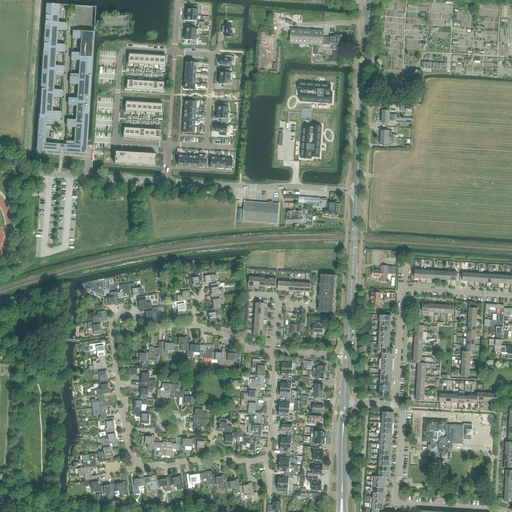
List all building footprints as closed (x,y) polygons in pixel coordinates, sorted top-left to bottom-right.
[(46,4),(37,150),(38,150),(39,150),(40,150),(41,151),(47,151),(48,151),(58,152),(58,151),(60,151),(60,152),(64,152),(64,151),(65,151),(65,152),(86,153),(87,147),(87,145),(87,144),(87,142),(94,32),(73,31),(73,34),(72,38),(73,38),(74,38),(81,39),(80,53),(73,52),(72,52),(71,53),(71,56),(71,60),(72,60),(80,60),(79,74),(72,74),(71,74),(70,74),(70,80),(69,84),(70,84),(71,84),(78,84),(77,98),(70,98),(69,98),(68,101),(68,105),(69,105),(77,106),(76,120),(68,119),(67,119),(67,120),(67,123),(67,127),(75,128),(74,141),(67,141),(66,141),(65,144),(61,144),(57,144),(45,143),(46,126),(46,125),(47,121),(60,122),(60,116),(61,112),(60,112),(59,112),(52,111),(53,97),(60,98),(61,98),(62,98),(62,90),(61,90),(60,90),(53,89),(54,76),(61,76),(62,76),(63,76),(63,70),(64,66),(63,66),(62,66),(55,66),(56,52),(63,52),(64,52),(65,52),(65,48),(65,45),(64,45),(63,44),(56,44),(57,30),(64,31),(65,31),(66,31),(66,30),(66,27),(66,23),(65,23),(58,22),(59,4),(46,4)] [(187,9),(186,15),(197,15),(198,6),(192,6),(191,9),(187,9)] [(222,26),(222,33),(225,33),(225,37),(231,38),(232,24),(226,24),(226,26),(222,26)] [(291,29),(290,44),(293,44),(300,45),(300,47),(310,48),(310,45),(322,46),(322,44),(338,45),(337,51),(342,51),(342,49),(343,49),(343,36),(335,35),(335,36),(331,36),(331,37),(323,37),(323,31),(293,29),(291,29)] [(185,34),(185,40),(189,40),(189,44),(195,44),(196,41),(196,35),(198,35),(185,34)] [(220,59),(220,65),(231,66),(231,62),(234,63),(234,57),(231,56),(225,55),(225,59),(220,59)] [(422,67),(422,69),(439,70),(447,71),(447,63),(442,63),(436,62),(422,62),(422,67)] [(219,72),(219,78),(232,79),(233,73),(230,73),(230,69),(224,69),(224,72),(219,72)] [(219,78),(218,84),(223,84),(223,88),(229,88),(229,85),(230,79),(232,79),(219,78)] [(300,82),(299,93),(301,93),(300,101),(332,103),(333,93),(331,92),(331,85),(300,82)] [(403,89),(403,93),(406,93),(406,94),(412,94),(413,88),(411,88),(411,83),(406,83),(406,89),(403,89)] [(217,106),(217,112),(230,113),(228,113),(228,107),(228,104),(222,103),(221,107),(217,106)] [(217,112),(216,118),(221,119),(220,122),(227,123),(227,119),(230,119),(230,113),(217,112)] [(303,126),(301,158),(312,159),(312,157),(320,157),(322,125),(311,125),(311,127),(303,126)] [(216,126),(215,132),(220,132),(220,136),(226,136),(226,133),(229,133),(229,127),(216,126)] [(395,138),(381,137),(381,143),(384,143),(383,147),(388,147),(388,146),(389,146),(390,146),(390,145),(391,145),(391,144),(392,144),(392,143),(392,142),(393,142),(395,142),(395,138)] [(115,151),(114,164),(126,164),(126,163),(130,163),(130,165),(137,165),(137,164),(141,164),(141,165),(147,166),(148,164),(152,165),(152,166),(155,166),(156,154),(153,153),(153,156),(118,153),(118,151),(115,151)] [(319,207),(322,207),(322,200),(320,200),(320,198),(299,197),(298,203),(319,204),(319,207)] [(322,207),(322,208),(324,208),(339,208),(339,203),(338,203),(338,202),(338,201),(335,201),(334,202),(334,203),(328,203),(327,203),(327,198),(322,198),(322,200),(322,207)] [(269,203),(245,201),(244,209),(243,221),(278,224),(279,204),(272,203),(269,203)] [(339,208),(324,208),(324,214),(334,215),(334,216),(335,216),(336,216),(337,216),(337,215),(338,215),(339,208)] [(296,211),(294,211),(294,223),(302,223),(302,211),(296,211),(296,210),(296,211)] [(397,267),(388,266),(381,266),(381,271),(373,270),(372,277),(380,277),(380,282),(387,282),(387,280),(390,281),(390,274),(396,275),(397,267)] [(206,270),(200,271),(202,285),(205,285),(205,283),(215,282),(214,279),(217,279),(216,275),(214,275),(214,274),(206,275),(206,274),(207,273),(206,270)] [(202,285),(200,271),(194,272),(194,276),(195,276),(196,277),(188,279),(188,280),(186,280),(187,284),(189,283),(190,286),(199,284),(199,286),(202,285)] [(319,287),(320,287),(336,288),(337,275),(321,274),(320,284),(319,284),(319,287)] [(134,283),(128,284),(130,298),(133,298),(133,296),(142,295),(144,295),(144,290),(142,291),(141,287),(134,289),(134,287),(135,287),(134,283)] [(210,294),(210,297),(224,295),(223,289),(220,289),(220,290),(219,291),(218,283),(210,284),(211,294),(210,294)] [(119,292),(116,292),(118,304),(122,304),(121,298),(126,298),(126,299),(130,298),(128,284),(127,284),(120,285),(120,290),(119,292)] [(177,295),(178,302),(186,300),(186,301),(192,300),(191,297),(190,297),(188,287),(181,288),(182,296),(180,296),(180,295),(177,295)] [(318,299),(319,300),(335,300),(336,288),(320,287),(320,297),(318,296),(318,299)] [(118,304),(116,292),(110,293),(110,296),(111,296),(112,298),(104,299),(105,306),(115,305),(115,306),(118,306),(118,304)] [(212,300),(214,309),(220,308),(220,309),(221,308),(220,301),(222,301),(222,302),(225,302),(224,295),(210,297),(211,300),(212,300)] [(138,310),(144,309),(152,308),(151,302),(148,302),(148,303),(146,303),(145,296),(138,297),(139,307),(138,307),(138,310)] [(372,299),(372,304),(375,304),(374,307),(380,307),(380,299),(372,299)] [(186,300),(178,302),(172,302),(173,309),(176,309),(176,307),(177,307),(178,314),(186,313),(185,304),(186,304),(186,301),(186,300)] [(335,300),(319,300),(319,309),(317,309),(317,312),(319,312),(334,313),(335,300)] [(152,308),(144,309),(144,312),(146,312),(147,322),(154,320),(153,313),(155,313),(155,314),(159,313),(158,307),(152,308)] [(93,316),(94,322),(101,321),(107,320),(107,317),(106,317),(104,308),(97,309),(98,316),(96,316),(96,315),(93,316)] [(220,308),(214,309),(206,310),(207,313),(208,313),(209,323),(217,322),(216,315),(217,314),(218,315),(221,315),(220,309),(220,308)] [(490,320),(490,326),(503,327),(503,321),(504,308),(500,308),(499,314),(497,314),(496,320),(490,320)] [(504,308),(503,315),(504,315),(503,321),(505,321),(508,321),(510,322),(510,315),(511,315),(511,308),(509,308),(509,309),(504,308)] [(312,322),(311,325),(314,325),(314,326),(313,332),(323,333),(324,325),(324,321),(319,321),(319,320),(312,319),(312,322)] [(94,322),(87,323),(88,329),(91,329),(91,328),(93,328),(94,335),(101,334),(100,324),(101,324),(101,321),(94,322)] [(298,323),(298,325),(298,328),(296,328),(296,331),(302,332),(302,334),(307,335),(307,328),(304,328),(305,323),(298,323)] [(298,328),(298,325),(290,324),(290,329),(287,329),(286,335),(292,336),(292,333),(296,334),(296,331),(296,328),(298,328)] [(496,333),(496,339),(502,340),(503,333),(502,333),(503,327),(490,326),(490,333),(496,333)] [(175,337),(175,344),(174,345),(175,345),(182,345),(182,347),(181,347),(180,350),(187,351),(187,343),(188,337),(185,336),(185,338),(175,337)] [(494,352),(501,353),(501,346),(502,346),(502,340),(496,339),(489,339),(489,345),(495,346),(494,352)] [(149,353),(148,361),(157,361),(157,357),(158,357),(158,355),(161,355),(162,348),(162,342),(159,342),(158,348),(153,348),(153,347),(149,347),(149,353)] [(162,342),(162,348),(161,355),(168,356),(168,353),(167,352),(167,351),(174,351),(175,345),(174,345),(175,344),(165,343),(165,342),(162,342)] [(91,345),(89,345),(90,351),(92,351),(95,351),(95,350),(96,349),(97,357),(104,356),(105,356),(104,346),(105,346),(104,343),(91,345)] [(190,343),(187,343),(187,351),(186,357),(193,358),(193,354),(192,354),(192,352),(199,353),(200,345),(190,345),(190,343)] [(199,353),(199,358),(203,358),(211,359),(212,352),(213,345),(208,345),(200,345),(199,353)] [(501,346),(501,353),(507,353),(507,359),(511,359),(511,346),(509,347),(509,346),(502,346),(501,346)] [(222,353),(212,352),(211,359),(211,360),(219,360),(219,362),(218,362),(217,365),(224,366),(225,349),(222,348),(222,353)] [(225,349),(224,366),(230,366),(230,363),(229,363),(229,361),(237,361),(237,354),(228,353),(228,352),(225,352),(225,349)] [(148,361),(149,353),(146,352),(146,354),(136,353),(136,361),(143,361),(143,363),(142,363),(142,366),(148,367),(148,361)] [(92,362),(93,369),(107,367),(107,364),(106,364),(104,356),(97,357),(98,359),(99,359),(100,363),(97,363),(97,361),(92,362)] [(283,362),(283,369),(293,370),(293,363),(297,364),(298,360),(289,360),(289,363),(283,362)] [(257,375),(264,376),(264,375),(265,366),(266,366),(266,363),(252,362),(252,369),(255,369),(255,368),(257,368),(257,375)] [(317,372),(325,372),(326,366),(322,366),(322,362),(315,362),(315,365),(318,365),(317,369),(314,369),(314,371),(317,372)] [(99,374),(100,381),(108,380),(106,371),(108,371),(107,367),(93,369),(94,376),(98,376),(97,375),(99,374)] [(288,377),(288,380),(296,380),(296,377),(292,377),(293,370),(283,369),(282,376),(288,377)] [(133,381),(132,385),(139,386),(153,386),(156,387),(156,380),(154,380),(150,380),(150,381),(149,381),(149,373),(146,373),(142,373),(141,382),(140,382),(133,381)] [(251,379),(251,387),(257,388),(265,388),(265,384),(264,384),(265,376),(264,375),(264,376),(257,375),(257,378),(256,378),(256,379),(251,379)] [(96,388),(97,395),(103,394),(111,393),(110,390),(109,390),(108,380),(100,381),(101,389),(99,389),(99,388),(96,388)] [(282,382),(281,389),(291,390),(292,383),(296,384),(296,380),(288,380),(288,383),(282,382)] [(165,398),(170,398),(170,384),(162,384),(162,388),(164,388),(164,391),(160,391),(161,389),(157,389),(157,396),(165,397),(165,398)] [(170,384),(170,398),(174,398),(174,397),(182,398),(183,391),(180,391),(180,392),(176,392),(176,389),(178,389),(179,385),(170,384)] [(141,389),(140,398),(147,398),(147,399),(148,399),(148,391),(150,392),(150,393),(153,393),(153,386),(139,386),(139,388),(141,389)] [(242,393),(241,399),(257,400),(258,397),(256,397),(257,388),(251,387),(249,387),(249,394),(247,394),(247,393),(242,393)] [(281,389),(281,396),(287,397),(287,400),(292,400),(295,400),(295,397),(292,397),(293,390),(291,390),(281,389)] [(183,391),(182,398),(182,405),(185,405),(185,404),(194,405),(195,397),(188,397),(188,395),(189,395),(189,392),(183,391)] [(91,400),(92,408),(106,406),(105,402),(104,402),(103,394),(97,395),(96,395),(97,398),(98,398),(99,401),(96,401),(95,399),(91,400)] [(134,410),(137,411),(141,411),(141,404),(143,404),(143,405),(147,405),(147,399),(147,398),(140,398),(133,398),(133,401),(134,401),(134,410)] [(241,399),(241,406),(246,406),(246,405),(248,405),(248,413),(255,413),(256,403),(257,403),(257,400),(241,399)] [(280,402),(280,409),(290,410),(290,403),(292,403),(294,404),(295,400),(287,400),(286,403),(280,402)] [(99,417),(100,420),(107,419),(106,410),(107,410),(106,406),(92,408),(93,416),(98,416),(98,413),(100,413),(101,417),(99,417)] [(193,415),(193,419),(207,420),(208,413),(204,413),(204,414),(202,413),(203,406),(195,406),(195,415),(193,415)] [(278,412),(278,416),(279,416),(285,417),(285,420),(292,420),(293,420),(293,417),(293,415),(290,415),(290,410),(280,409),(280,412),(278,412)] [(141,411),(137,411),(136,417),(139,417),(140,416),(141,416),(141,424),(148,424),(149,414),(150,414),(151,411),(149,411),(141,411)] [(249,417),(248,425),(262,426),(263,422),(262,413),(261,413),(255,413),(255,416),(253,416),(253,417),(249,417)] [(308,424),(310,424),(316,424),(316,422),(322,422),(322,419),(323,418),(323,417),(322,416),(309,415),(308,424)] [(100,420),(99,420),(100,426),(101,426),(105,425),(104,424),(106,424),(107,431),(115,430),(113,421),(115,421),(114,418),(107,419),(100,420)] [(193,419),(193,422),(193,431),(200,431),(201,428),(199,428),(199,425),(202,425),(202,427),(207,427),(207,420),(193,419)] [(218,428),(217,431),(224,432),(231,432),(232,426),(227,425),(227,419),(220,419),(219,428),(218,428)] [(423,433),(423,438),(423,441),(428,442),(431,442),(430,445),(428,444),(428,453),(428,455),(433,456),(432,465),(443,466),(443,459),(450,460),(451,452),(451,451),(444,451),(444,448),(451,448),(453,448),(453,443),(463,444),(463,439),(472,440),(472,435),(473,429),(472,429),(472,424),(464,424),(464,425),(453,425),(446,425),(446,424),(447,420),(443,420),(438,420),(433,420),(428,419),(427,419),(424,419),(424,423),(424,428),(424,433),(423,433)] [(288,432),(288,435),(297,436),(297,432),(292,432),(293,425),(283,424),(283,426),(281,426),(281,431),(282,431),(282,432),(288,432)] [(248,425),(248,433),(252,434),(253,435),(253,438),(257,438),(256,438),(261,439),(261,430),(263,430),(264,429),(264,426),(262,426),(248,425)] [(311,434),(311,437),(313,437),(324,438),(324,437),(325,432),(322,432),(322,431),(321,431),(321,432),(318,431),(318,428),(311,428),(311,434)] [(103,438),(101,439),(102,445),(110,444),(118,443),(117,440),(116,440),(115,430),(107,431),(108,439),(106,439),(106,438),(103,438)] [(224,432),(224,435),(225,435),(224,445),(228,445),(232,445),(232,438),(234,438),(237,439),(238,437),(238,434),(238,432),(231,432),(224,432)] [(154,449),(154,442),(155,435),(151,435),(151,437),(142,436),(141,444),(148,444),(148,446),(147,446),(147,449),(154,449)] [(282,443),(281,445),(292,445),(292,438),(296,439),(297,436),(288,435),(288,438),(282,437),(282,438),(280,438),(280,443),(282,443)] [(179,437),(179,444),(178,451),(185,451),(185,448),(184,448),(184,446),(192,447),(192,446),(192,444),(191,444),(192,439),(182,439),(183,437),(179,437)] [(257,438),(253,438),(243,437),(242,437),(242,446),(246,446),(247,444),(249,444),(249,446),(249,448),(248,448),(248,450),(255,451),(255,446),(255,442),(256,442),(256,438),(257,438)] [(324,438),(313,437),(313,441),(311,440),(310,446),(317,446),(317,443),(320,444),(321,444),(322,444),(324,444),(324,439),(324,438)] [(192,438),(192,439),(191,444),(192,444),(195,445),(195,444),(197,444),(196,451),(204,452),(204,446),(204,442),(206,442),(206,439),(192,438)] [(157,456),(166,456),(167,442),(162,442),(162,443),(154,442),(154,449),(157,450),(157,448),(160,448),(160,451),(158,451),(157,456)] [(167,442),(166,456),(174,457),(174,452),(172,452),(172,449),(176,450),(176,451),(178,451),(179,444),(171,443),(171,442),(167,442)] [(110,444),(102,445),(103,452),(102,452),(102,451),(98,452),(98,453),(99,456),(99,458),(113,456),(113,453),(111,453),(110,444)] [(287,453),(287,455),(295,456),(295,453),(291,453),(292,445),(281,445),(281,452),(287,453)] [(314,453),(313,459),(323,460),(324,451),(319,451),(319,448),(312,447),(311,451),(314,451),(314,452),(313,452),(313,453),(314,453)] [(95,454),(82,455),(83,464),(83,468),(91,467),(96,466),(95,458),(96,458),(96,455),(95,454)] [(279,458),(279,463),(280,463),(280,465),(290,466),(291,461),(295,461),(295,459),(295,456),(291,456),(287,455),(287,458),(281,458),(279,458)] [(307,473),(307,476),(318,477),(318,474),(320,474),(321,472),(322,472),(322,471),(323,471),(323,466),(322,466),(320,465),(320,464),(319,464),(319,466),(313,465),(313,473),(312,473),(307,473)] [(286,472),(285,475),(294,476),(294,473),(290,472),(290,466),(280,465),(280,472),(286,472)] [(83,468),(77,469),(79,477),(83,476),(83,474),(86,474),(86,477),(85,478),(85,480),(97,479),(97,475),(92,476),(91,471),(92,471),(91,467),(83,468)] [(207,472),(199,474),(200,481),(203,480),(203,482),(205,482),(205,486),(214,485),(213,478),(212,471),(207,471),(207,472)] [(189,474),(186,474),(188,488),(195,487),(193,482),(200,481),(199,474),(190,475),(189,474)] [(143,478),(144,485),(145,485),(148,484),(147,483),(151,483),(151,485),(149,486),(150,490),(158,489),(158,488),(157,480),(156,475),(152,476),(152,477),(143,478)] [(179,477),(169,478),(170,486),(177,485),(178,486),(176,487),(177,490),(183,489),(181,475),(178,476),(179,477)] [(222,476),(213,478),(214,485),(221,484),(221,486),(220,486),(220,489),(227,489),(226,482),(225,475),(222,475),(222,476)] [(279,478),(279,485),(289,486),(289,479),(294,479),(294,476),(285,475),(285,478),(279,478)] [(166,479),(157,480),(158,488),(165,487),(165,488),(164,488),(164,492),(171,491),(170,486),(169,478),(169,477),(166,477),(166,479)] [(99,478),(92,479),(85,480),(86,487),(89,486),(89,485),(91,485),(92,492),(99,491),(98,482),(99,481),(99,478)] [(134,478),(131,479),(133,492),(133,494),(139,493),(139,492),(139,488),(138,488),(137,487),(145,486),(145,485),(144,485),(143,478),(134,480),(134,478)] [(307,478),(307,481),(308,481),(308,486),(312,487),(311,490),(317,491),(317,493),(318,493),(318,492),(320,492),(321,492),(321,491),(322,487),(321,487),(321,484),(320,484),(320,482),(319,482),(318,482),(318,479),(307,478)] [(234,494),(240,493),(239,486),(238,479),(235,479),(235,481),(226,482),(227,489),(227,490),(228,489),(234,489),(234,490),(233,490),(234,494)] [(122,483),(113,484),(114,492),(121,491),(121,492),(120,493),(121,496),(127,495),(125,481),(122,482),(122,483)] [(114,492),(113,484),(113,483),(109,484),(110,485),(100,486),(101,494),(108,493),(109,494),(108,494),(108,498),(115,497),(114,492)] [(240,493),(240,495),(247,493),(248,495),(247,495),(247,499),(251,498),(252,501),(253,502),(254,501),(253,499),(258,499),(257,492),(254,493),(252,483),(248,483),(248,485),(239,486),(240,493)] [(289,486),(279,485),(278,492),(284,492),(284,495),(293,496),(293,493),(289,492),(289,486)] [(267,511),(274,511),(278,511),(279,510),(281,510),(281,502),(273,501),(272,505),(268,505),(267,511)]
